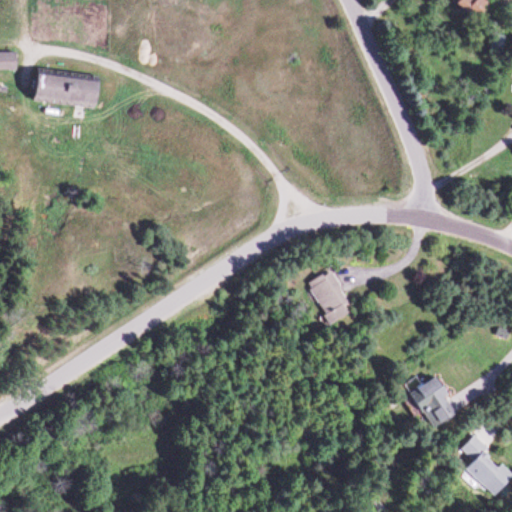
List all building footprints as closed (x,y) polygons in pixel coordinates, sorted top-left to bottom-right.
[(450,0),(470,19),(489,1),(487,0),(450,0)] [(32,103),(93,111),(96,82),(35,74),(32,103)] [(304,287),(327,326),(349,313),(325,274),(304,287)] [(430,432),(455,414),(431,379),(406,397),(430,432)] [(469,464),(464,470),(492,497),(510,478),(469,439),(457,452),(469,464)]
